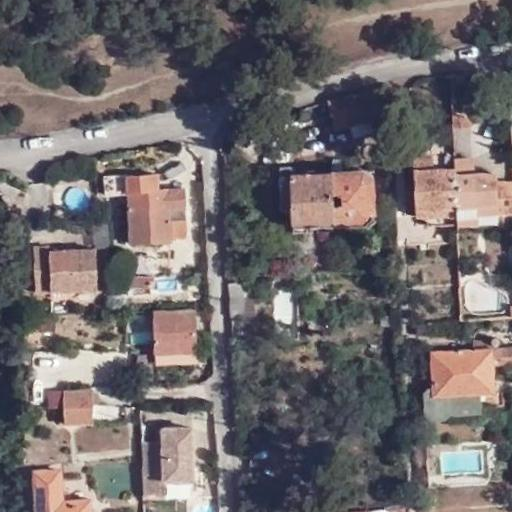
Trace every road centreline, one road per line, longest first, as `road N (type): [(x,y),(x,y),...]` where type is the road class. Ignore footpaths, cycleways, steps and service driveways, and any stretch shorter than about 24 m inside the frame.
road 1 (residential): [(231,511),(215,116)]
road 2 (residential): [(511,57),(394,69),(215,116)]
road 3 (residential): [(215,116),(0,158)]
